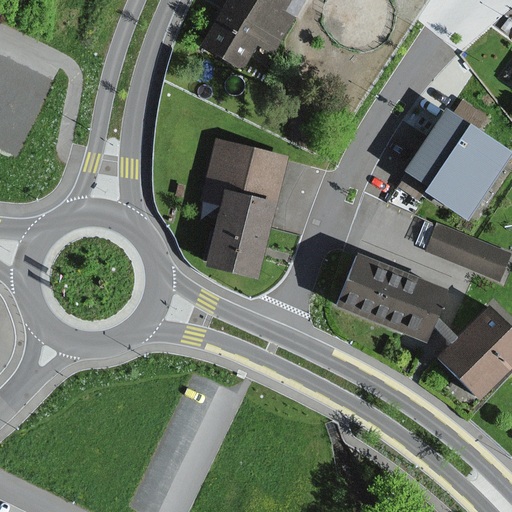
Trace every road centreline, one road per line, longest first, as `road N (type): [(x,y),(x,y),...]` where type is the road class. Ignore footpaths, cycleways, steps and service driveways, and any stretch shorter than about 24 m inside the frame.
road 1 (secondary): [(140,326),(193,335),(339,396),(437,464),(489,511)]
road 2 (residential): [(277,335),(386,104),(479,0)]
road 3 (secondary): [(511,498),(405,404),(277,335)]
road 4 (residential): [(131,224),(139,82),(171,0)]
road 5 (residential): [(137,0),(70,217)]
road 6 (secondary): [(277,335),(160,271)]
